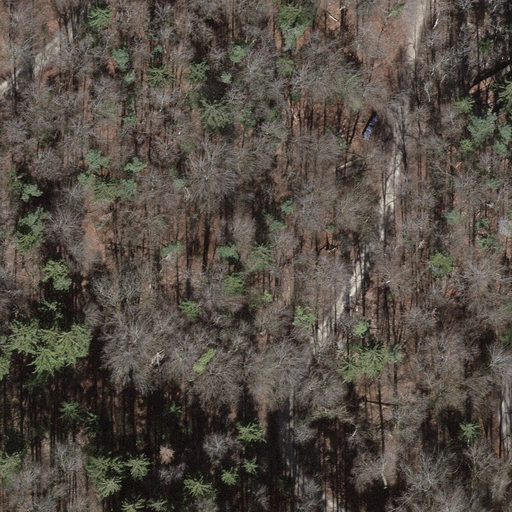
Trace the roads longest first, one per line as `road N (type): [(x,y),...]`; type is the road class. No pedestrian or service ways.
road 1 (track): [(511,80),(403,147),(0,324)]
road 2 (track): [(425,0),(403,147),(367,251),(287,385),(286,463),(326,511)]
road 3 (track): [(98,0),(0,93)]
